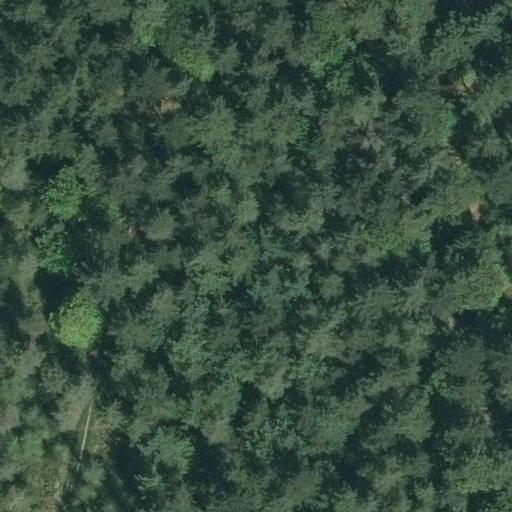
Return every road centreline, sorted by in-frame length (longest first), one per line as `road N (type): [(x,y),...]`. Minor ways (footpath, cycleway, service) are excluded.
road 1 (tertiary): [(511,462),(431,244),(356,117),(300,76),(159,0)]
road 2 (track): [(511,78),(388,160)]
